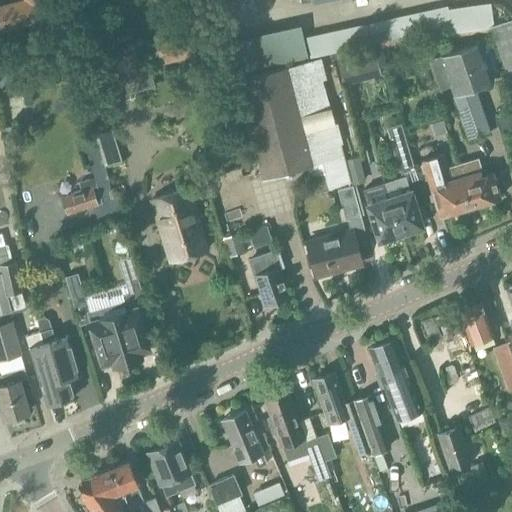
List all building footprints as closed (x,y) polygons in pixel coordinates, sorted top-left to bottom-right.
[(18,0),(0,5),(0,27),(1,32),(56,18),(50,0),(18,0)] [(451,33),(493,26),(489,3),(447,9),(447,7),(421,13),(306,39),(310,57),(353,47),(450,26),(451,33)] [(511,20),(493,26),(490,28),(506,78),(511,75),(511,20)] [(164,63),(202,53),(195,26),(156,37),(164,63)] [(228,42),(234,72),(305,56),(299,26),(228,42)] [(417,43),(415,33),(378,42),(379,49),(410,42),(411,44),(417,43)] [(461,111),(470,139),(471,140),(490,134),(474,87),(493,81),(479,42),(441,55),(461,111)] [(316,60),(286,69),(286,67),(237,80),(262,178),(307,166),(310,177),(324,173),(329,189),(351,183),(316,60)] [(122,73),(128,93),(154,86),(149,66),(122,73)] [(511,110),(496,116),(502,132),(511,128),(511,110)] [(447,132),(443,120),(431,123),(435,135),(447,132)] [(407,142),(401,123),(387,128),(401,173),(415,169),(407,142)] [(112,129),(95,135),(103,161),(104,166),(122,161),(112,129)] [(464,211),(466,207),(470,206),(457,163),(448,166),(445,154),(423,160),(420,165),(422,173),(427,174),(440,215),(457,210),(460,212),(464,211)] [(354,185),(366,181),(359,156),(344,160),(350,182),(352,185),(354,184),(354,185)] [(457,163),(470,206),(473,205),(476,207),(480,206),(482,202),(501,197),(493,172),(487,174),(485,169),(480,171),(476,158),(457,163)] [(91,164),(94,177),(96,184),(109,181),(104,166),(103,161),(91,164)] [(406,175),(384,182),(400,231),(403,230),(405,234),(423,228),(406,175)] [(78,182),(81,190),(62,196),(67,214),(102,204),(96,184),(94,177),(78,182)] [(400,231),(384,182),(363,188),(368,204),(370,203),(381,238),(384,236),(388,238),(394,235),(395,233),(400,231)] [(338,188),(337,189),(346,219),(347,219),(349,218),(361,215),(352,185),(338,188)] [(187,188),(151,200),(171,261),(207,248),(187,188)] [(123,227),(120,218),(112,220),(113,223),(104,225),(105,232),(115,229),(123,227)] [(267,225),(248,231),(254,247),(272,241),(267,225)] [(316,275),(363,262),(354,229),(307,242),(316,275)] [(230,256),(245,251),(239,232),(224,237),(230,256)] [(265,304),(276,300),(279,301),(284,300),(285,297),(289,296),(279,269),(283,267),(278,250),(250,260),(265,304)] [(123,294),(125,299),(111,303),(129,361),(143,357),(141,352),(150,349),(134,298),(144,294),(140,282),(132,255),(119,259),(129,292),(123,294)] [(17,261),(0,264),(0,273),(4,295),(22,292),(17,261)] [(65,276),(73,303),(86,299),(78,272),(65,276)] [(0,314),(9,312),(4,295),(0,281),(0,314)] [(471,343),(482,339),(493,335),(480,302),(458,310),(467,335),(471,343)] [(129,361),(111,303),(88,311),(104,364),(113,361),(115,366),(129,361)] [(45,316),(39,318),(42,333),(41,333),(61,400),(77,395),(71,376),(81,373),(70,335),(56,339),(53,327),(52,327),(50,319),(45,316)] [(42,333),(39,318),(38,318),(41,331),(27,335),(48,404),(61,400),(41,333),(42,333)] [(0,358),(20,353),(10,321),(0,324),(0,358)] [(413,388),(414,387),(395,337),(367,348),(386,398),(388,398),(396,420),(421,410),(413,388)] [(511,355),(506,340),(492,345),(508,390),(511,388),(511,355)] [(28,377),(24,366),(1,373),(4,383),(0,384),(0,401),(5,418),(29,411),(19,379),(28,377)] [(371,448),(367,436),(354,400),(345,403),(334,371),(314,379),(325,411),(330,423),(348,416),(361,451),(370,448),(371,448)] [(288,460),(308,453),(318,482),(331,477),(325,460),(326,460),(317,436),(316,437),(309,417),(298,421),(288,392),(265,401),(271,416),(266,417),(272,434),(275,434),(277,434),(279,438),(280,438),(288,460)] [(391,448),(383,425),(371,394),(356,400),(368,435),(367,436),(371,448),(370,448),(372,455),(391,448)] [(468,416),(475,432),(496,424),(489,407),(468,416)] [(254,426),(251,425),(245,410),(239,413),(238,411),(227,416),(228,417),(222,420),(239,462),(253,456),(257,468),(267,464),(262,452),(256,437),(257,433),(254,426)] [(456,426),(438,433),(449,466),(468,460),(456,426)] [(175,440),(146,452),(160,485),(161,484),(166,495),(193,484),(175,440)] [(464,497),(477,492),(476,488),(491,482),(482,461),(469,466),(471,469),(455,475),(464,497)] [(146,511),(141,498),(127,462),(112,468),(120,489),(122,488),(128,504),(132,502),(134,509),(136,511),(146,511)] [(96,511),(110,511),(114,509),(119,510),(121,511),(136,511),(134,509),(132,502),(128,504),(122,488),(120,489),(112,468),(81,481),(80,489),(96,511)] [(232,476),(211,485),(217,501),(239,492),(232,476)] [(273,498),(285,493),(279,481),(267,486),(273,498)] [(442,502),(435,504),(437,511),(455,511),(460,511),(456,500),(455,498),(451,488),(440,492),(439,492),(439,493),(442,502)] [(159,511),(161,511),(154,493),(141,498),(146,511),(159,511)]
